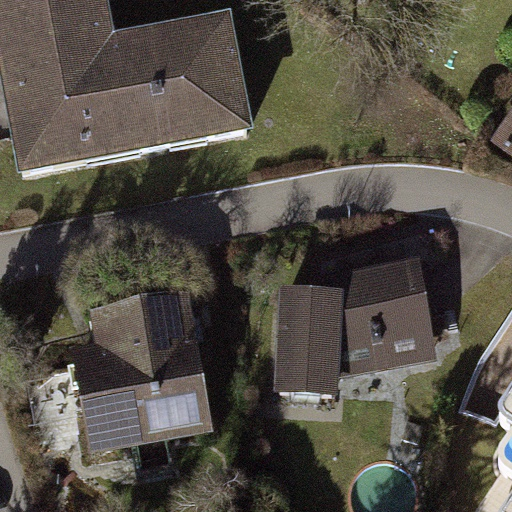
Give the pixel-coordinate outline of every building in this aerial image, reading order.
[(111,0),(0,0),(0,79),(22,190),(252,144),(230,33),(122,54),(111,0)] [(511,123),(501,144),(511,149),(511,123)] [(427,272),(278,296),(279,411),(340,416),(350,363),(441,358),(427,272)] [(194,307),(90,327),(117,468),(221,448),(194,307)] [(511,379),(486,418),(511,435),(511,379)]
